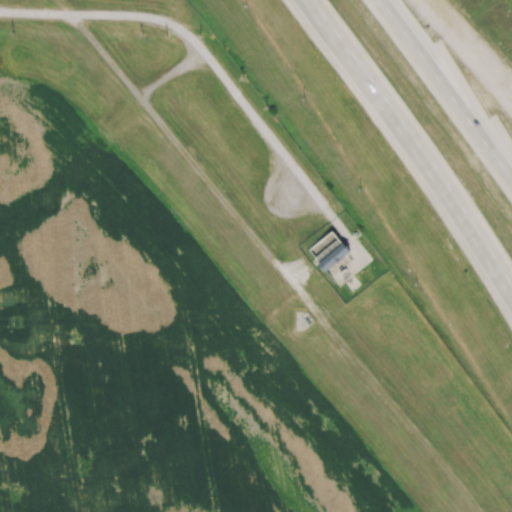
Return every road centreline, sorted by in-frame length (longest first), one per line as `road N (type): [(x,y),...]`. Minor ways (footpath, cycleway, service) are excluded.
road 1 (motorway): [(312,0),(511,286)]
road 2 (motorway): [(511,143),(427,0)]
